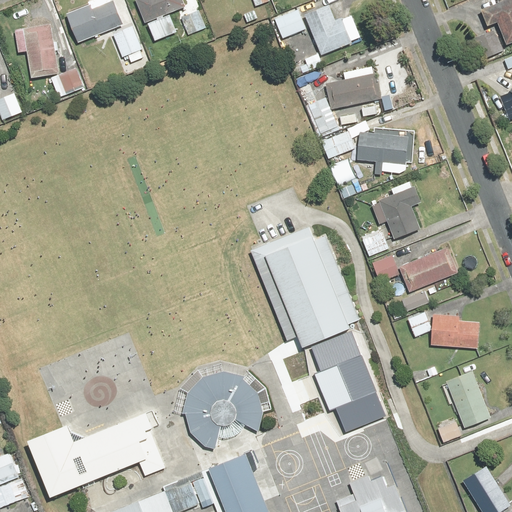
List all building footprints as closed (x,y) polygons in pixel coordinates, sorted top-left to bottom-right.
[(134,0),(144,23),(184,7),(181,0),(134,0)] [(511,0),(506,0),(480,11),(487,27),(496,23),(505,46),(511,42),(511,0)] [(90,4),(64,15),(76,44),(123,25),(113,1),(92,9),(90,4)] [(329,6),(304,16),(321,57),(352,44),(341,18),(335,20),(329,6)] [(306,30),(297,8),(268,19),(276,42),(306,30)] [(198,9),(178,16),(185,37),(205,30),(198,9)] [(50,24),(23,28),(31,79),(58,75),(50,24)] [(144,58),(131,27),(113,35),(122,57),(126,55),(130,64),(144,58)] [(483,61),(503,53),(495,29),(474,37),(483,61)] [(325,67),(321,57),(320,55),(299,64),(304,76),(325,67)] [(76,69),(51,79),(58,98),(83,88),(76,69)] [(375,73),(325,83),(330,110),(381,100),(375,73)] [(23,113),(15,93),(0,99),(0,116),(2,122),(23,113)] [(337,126),(324,99),(305,107),(318,134),(337,126)] [(356,149),(349,131),(320,142),(327,160),(356,149)] [(407,137),(359,132),(356,159),(404,164),(407,137)] [(413,187),(378,200),(394,240),(420,229),(411,206),(419,203),(413,187)] [(300,334),(304,344),(353,325),(351,322),(362,318),(328,231),(315,236),(310,224),(253,247),(289,338),(300,334)] [(369,257),(388,250),(382,232),(363,240),(369,257)] [(447,248),(398,267),(409,293),(458,273),(447,248)] [(394,265),(391,256),(371,263),(378,282),(398,275),(394,265)] [(429,302),(424,290),(401,299),(405,311),(429,302)] [(459,316),(431,314),(429,345),(477,349),(479,322),(459,320),(459,316)] [(354,329),(314,344),(323,369),(341,363),(354,397),(339,403),(348,428),(386,414),(354,329)] [(418,382),(437,374),(434,367),(415,375),(418,382)] [(226,369),(204,374),(199,368),(182,385),(189,389),(184,411),(187,411),(192,429),(208,443),(217,446),(223,422),(228,422),(235,421),(238,417),(260,428),(265,411),(260,390),(244,376),(246,374),(226,369)] [(471,372),(445,382),(464,428),(490,417),(471,372)] [(47,497),(149,457),(134,418),(71,442),(63,424),(25,439),(47,497)] [(461,436),(455,421),(437,429),(443,444),(461,436)] [(268,511),(246,455),(206,470),(222,511),(268,511)] [(485,467),(462,481),(481,511),(500,511),(510,506),(485,467)] [(403,511),(394,486),(386,489),(382,478),(372,482),(370,476),(350,484),(355,497),(336,504),(339,511),(403,511)] [(202,478),(192,482),(202,508),(212,505),(202,478)] [(177,511),(197,505),(188,482),(105,511),(177,511)] [(17,485),(0,490),(0,510),(23,502),(17,485)]
